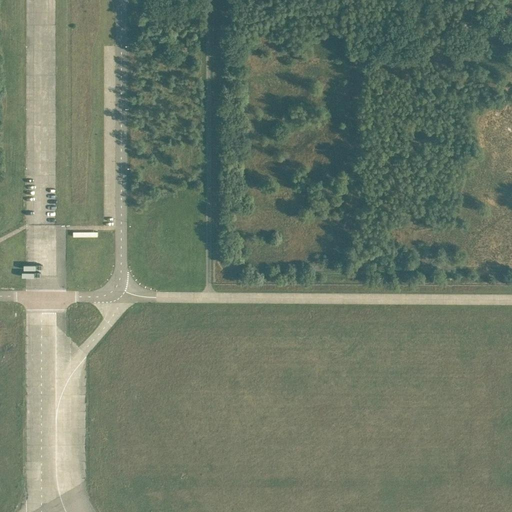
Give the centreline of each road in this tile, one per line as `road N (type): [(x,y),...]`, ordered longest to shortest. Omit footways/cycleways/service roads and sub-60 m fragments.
road 1 (unclassified): [(511,299),(157,297),(115,288)]
road 2 (unclassified): [(115,288),(120,0)]
road 3 (track): [(228,0),(228,266)]
